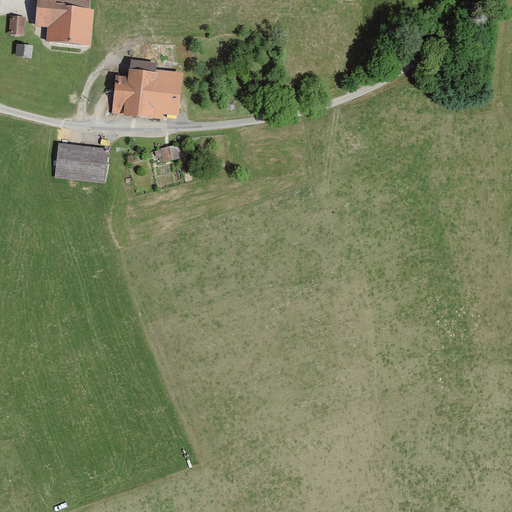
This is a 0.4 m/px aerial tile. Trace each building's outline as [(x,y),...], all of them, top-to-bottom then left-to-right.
[(98,0),(42,0),(39,26),(51,27),(50,41),(94,45),(98,0)] [(30,17),(10,14),(8,33),(28,36),(30,17)] [(32,58),(33,47),(17,47),(16,57),(32,58)] [(133,74),(120,73),(117,110),(160,113),(160,109),(187,111),(190,71),(134,66),(133,74)] [(112,147),(62,141),(58,176),(108,181),(112,147)] [(164,162),(180,158),(177,145),(161,148),(164,162)]
